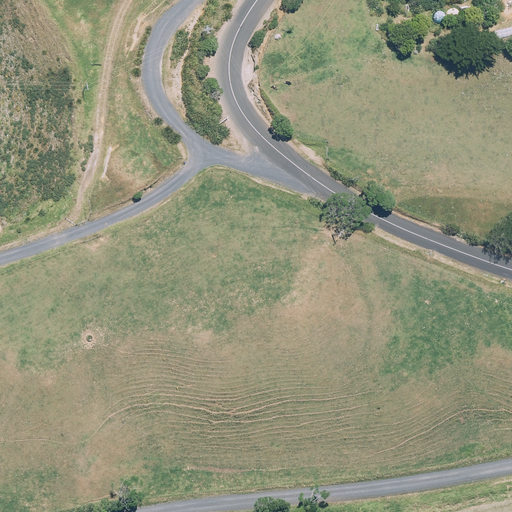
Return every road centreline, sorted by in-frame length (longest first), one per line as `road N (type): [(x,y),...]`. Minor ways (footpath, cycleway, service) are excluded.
road 1 (unclassified): [(511,465),(155,511)]
road 2 (unclassified): [(0,259),(152,199),(206,148)]
road 3 (track): [(85,230),(81,196),(127,0)]
road 4 (unclassified): [(322,186),(258,133),(234,97),(232,45),(258,0)]
road 5 (unclassified): [(511,270),(397,227),(322,186)]
road 6 (unclassified): [(206,148),(163,104),(155,80),(156,48),(194,0)]
road 7 (unclassified): [(206,148),(322,186)]
